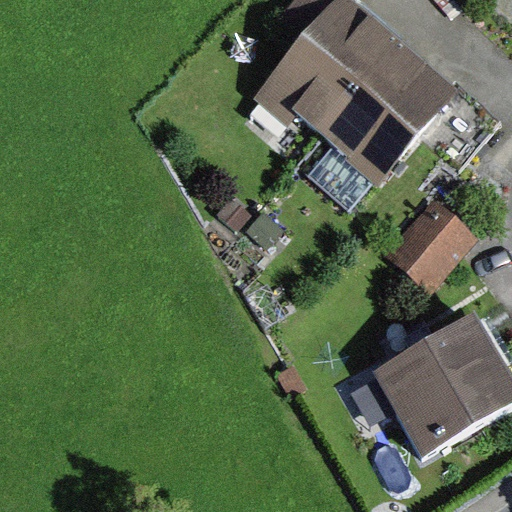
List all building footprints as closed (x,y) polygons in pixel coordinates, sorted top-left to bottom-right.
[(357,218),(463,98),(356,3),(358,0),(298,0),(287,13),(315,38),(262,98),(288,122),(296,113),(336,148),(311,177),(357,218)] [(431,291),(478,242),(441,205),(393,254),(431,291)] [(227,262),(241,244),(224,231),(210,248),(227,262)] [(257,284),(275,264),(255,246),(237,267),(257,284)] [(425,463),(511,415),(511,380),(480,323),(378,379),(425,463)] [(279,378),(291,399),(297,396),(307,390),(295,369),(279,378)]
